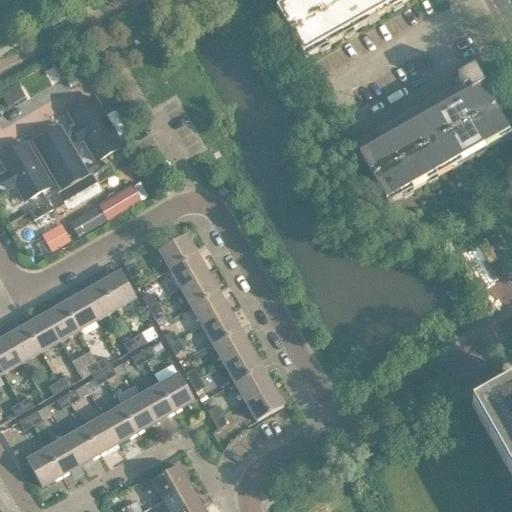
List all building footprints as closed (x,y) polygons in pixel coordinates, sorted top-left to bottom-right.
[(305,0),(280,15),(276,8),(275,9),(303,59),(407,0),(305,0)] [(94,68),(106,62),(97,46),(86,52),(94,68)] [(359,155),(358,155),(387,206),(510,135),(482,89),(484,87),(473,68),(454,80),(466,102),(362,160),(359,155)] [(110,77),(104,81),(104,82),(107,87),(113,83),(110,77)] [(103,160),(115,153),(87,103),(74,110),(90,139),(79,145),(86,158),(98,151),(103,160)] [(128,103),(117,108),(124,121),(135,115),(128,103)] [(92,208),(102,202),(58,125),(44,132),(57,154),(43,162),(62,195),(79,185),(92,208)] [(37,191),(48,185),(23,142),(12,148),(24,170),(11,177),(20,193),(33,185),(37,191)] [(96,185),(121,170),(115,159),(89,174),(96,185)] [(106,202),(115,217),(141,201),(132,187),(106,202)] [(37,220),(52,211),(46,201),(31,210),(37,220)] [(106,222),(97,207),(69,224),(78,238),(106,222)] [(60,225),(41,236),(51,253),(70,242),(60,225)] [(158,251),(170,270),(196,255),(185,236),(158,251)] [(170,270),(180,289),(207,274),(196,255),(170,270)] [(130,279),(139,274),(134,265),(125,270),(130,279)] [(115,310),(135,299),(120,273),(100,284),(115,310)] [(180,289),(191,308),(217,293),(207,274),(180,289)] [(115,310),(100,284),(81,294),(96,321),(115,310)] [(191,308),(202,327),(228,312),(217,293),(191,308)] [(96,321),(81,294),(63,305),(78,332),(96,321)] [(147,308),(156,303),(151,294),(142,299),(147,308)] [(152,317),(161,312),(156,303),(147,308),(152,317)] [(78,332),(63,305),(44,316),(59,342),(78,332)] [(202,327),(213,346),(239,331),(228,312),(202,327)] [(59,342),(44,316),(25,327),(40,353),(59,342)] [(40,353),(25,327),(6,337),(21,364),(40,353)] [(213,346),(223,365),(250,350),(239,331),(213,346)] [(168,346),(177,341),(172,332),(163,337),(168,346)] [(131,339),(136,348),(146,343),(141,334),(131,339)] [(21,364),(6,337),(0,340),(0,370),(2,374),(21,364)] [(122,344),(127,353),(136,348),(131,339),(122,344)] [(174,355),(183,350),(177,341),(168,346),(174,355)] [(149,348),(139,353),(145,362),(154,357),(149,348)] [(260,368),(250,350),(223,365),(234,383),(260,368)] [(135,367),(145,362),(139,353),(130,358),(135,367)] [(100,372),(109,366),(108,364),(104,357),(95,363),(100,372)] [(95,363),(86,368),(90,375),(91,377),(100,372),(95,363)] [(111,369),(109,366),(100,372),(105,381),(115,375),(111,369)] [(234,383),(245,402),(271,387),(260,368),(234,383)] [(190,384),(199,379),(194,369),(185,375),(190,384)] [(93,380),(96,386),(105,381),(100,372),(91,377),(93,380)] [(158,386),(173,412),(193,401),(178,375),(158,386)] [(65,376),(56,382),(59,386),(61,391),(71,386),(65,376)] [(195,393),(204,388),(199,379),(190,384),(195,393)] [(511,380),(483,397),(472,404),(511,474),(511,380)] [(52,396),(61,391),(59,386),(56,382),(47,387),(52,396)] [(173,412),(158,386),(140,397),(155,423),(173,412)] [(271,387),(245,402),(256,422),(282,407),(271,387)] [(74,391),(64,396),(69,405),(79,400),(74,391)] [(55,401),(60,410),(69,405),(64,396),(55,401)] [(155,423),(140,397),(121,407),(136,434),(155,423)] [(19,403),(24,412),(33,407),(28,398),(19,403)] [(15,417),(24,412),(19,403),(9,408),(15,417)] [(121,407),(102,418),(117,444),(136,434),(121,407)] [(212,422),(221,417),(215,407),(206,412),(212,422)] [(27,417),(32,426),(41,421),(36,412),(27,417)] [(27,417),(18,423),(23,432),(32,426),(27,417)] [(217,431),(226,425),(221,417),(212,422),(217,431)] [(83,429),(98,455),(117,444),(102,418),(83,429)] [(83,429),(64,439),(79,466),(98,455),(83,429)] [(46,450),(61,477),(79,466),(64,439),(46,450)] [(26,461),(41,488),(61,477),(46,450),(26,461)] [(183,475),(178,466),(150,482),(162,502),(191,485),(185,473),(183,475)] [(162,502),(167,511),(186,511),(200,505),(196,497),(198,496),(191,485),(162,502)]
